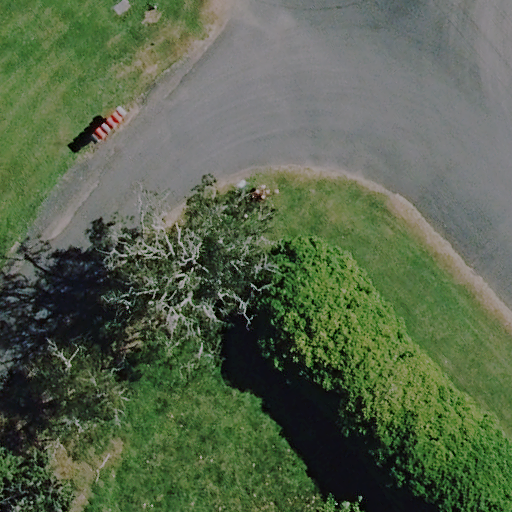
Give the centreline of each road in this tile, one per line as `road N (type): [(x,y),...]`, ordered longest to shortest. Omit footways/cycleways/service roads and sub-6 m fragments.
road 1 (track): [(344,14),(152,192),(0,367)]
road 2 (residential): [(511,212),(333,0)]
